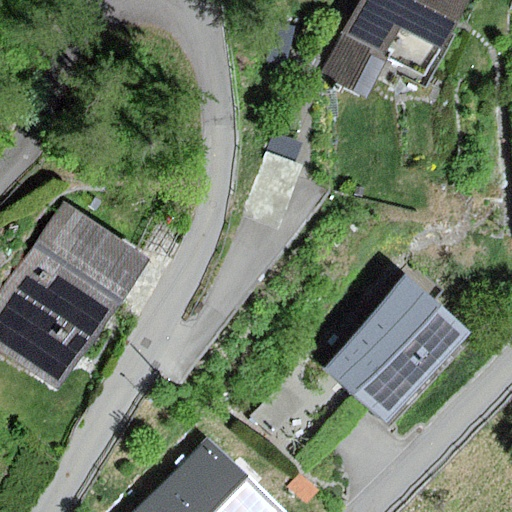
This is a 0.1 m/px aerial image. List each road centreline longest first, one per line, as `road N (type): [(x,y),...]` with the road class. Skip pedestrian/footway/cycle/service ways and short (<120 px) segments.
road 1 (residential): [(50,511),(206,234),(214,85),(200,30),(180,0)]
road 2 (residential): [(511,366),(368,511)]
road 3 (track): [(70,42),(42,109),(0,172)]
